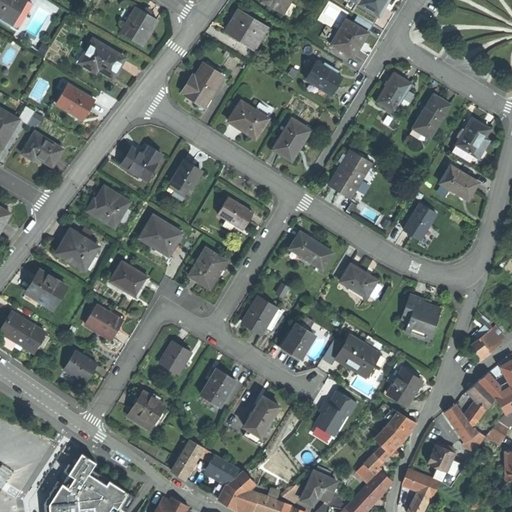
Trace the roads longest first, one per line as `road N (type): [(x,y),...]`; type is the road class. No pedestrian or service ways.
road 1 (residential): [(88,432),(156,317),(170,307),(211,331)]
road 2 (residential): [(295,195),(401,262),(470,272)]
road 3 (residential): [(140,96),(295,195)]
road 4 (residential): [(211,331),(295,195)]
road 5 (residential): [(212,511),(88,432)]
road 6 (residential): [(54,208),(140,96)]
road 7 (residential): [(394,41),(511,109)]
road 8 (residential): [(436,400),(474,292),(470,272)]
road 9 (residential): [(470,272),(484,253),(511,147)]
road 10 (residential): [(391,511),(397,478),(436,400)]
